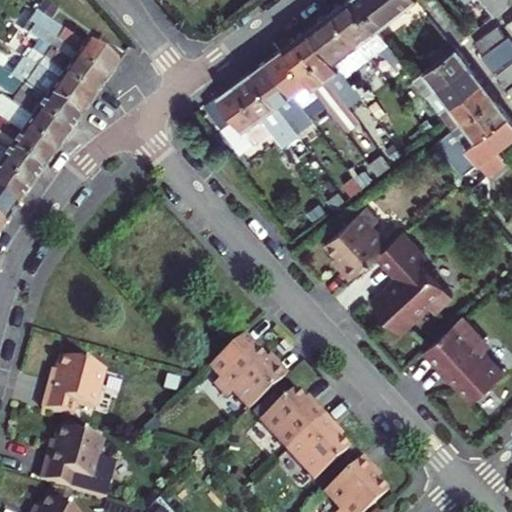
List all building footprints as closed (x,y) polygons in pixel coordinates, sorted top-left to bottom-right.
[(349,0),(344,0),(331,10),(367,57),(374,67),(379,73),(397,59),(373,29),(349,0)] [(349,0),(373,29),(410,0),(349,0)] [(414,0),(451,48),(461,39),(430,0),(414,0)] [(478,0),(459,0),(473,17),(484,7),(478,0)] [(478,0),(484,7),(491,16),(496,13),(501,8),(503,5),(504,2),(503,0),(478,0)] [(331,10),(308,28),(342,75),(367,57),(331,10)] [(511,16),(501,25),(507,34),(511,30),(511,16)] [(342,75),(308,28),(295,38),(330,85),(345,106),(358,96),(342,75)] [(511,42),(507,36),(477,58),(489,75),(511,57),(511,42)] [(119,76),(93,58),(64,38),(58,46),(78,59),(71,68),(106,93),(119,76)] [(295,38),(283,46),(308,80),(324,102),(344,129),(356,121),(330,85),(295,38)] [(119,76),(129,62),(103,43),(93,58),(119,76)] [(58,46),(52,55),(71,68),(78,59),(58,46)] [(308,80),(283,46),(268,56),(293,92),(308,80)] [(435,89),(465,67),(451,48),(427,66),(411,79),(424,96),(430,92),(435,89)] [(64,77),(59,85),(94,110),(106,93),(71,68),(52,55),(45,64),(64,77)] [(268,56),(251,69),(276,103),(293,92),(268,56)] [(14,81),(46,103),(81,128),(94,110),(59,85),(39,72),(27,63),(14,81)] [(447,106),(477,84),(465,67),(435,89),(447,106)] [(276,103),(251,69),(233,81),(259,116),(268,129),(275,137),(292,125),(276,103)] [(0,98),(14,108),(33,121),(68,146),(81,128),(46,103),(14,81),(0,71),(0,98)] [(308,80),(293,92),(308,113),(324,102),(308,80)] [(202,104),(234,148),(249,138),(251,142),(268,129),(259,116),(233,81),(202,104)] [(447,106),(443,109),(438,113),(445,123),(450,130),(490,100),(477,84),(447,106)] [(511,108),(511,88),(502,96),(511,108)] [(293,92),(276,103),(292,125),(308,113),(293,92)] [(443,109),(430,92),(424,96),(438,113),(443,109)] [(503,118),(490,100),(450,130),(451,131),(464,149),(503,118)] [(26,130),(20,139),(55,163),(68,146),(33,121),(14,108),(7,117),(26,130)] [(7,117),(1,126),(20,139),(26,130),(7,117)] [(464,149),(477,164),(486,177),(503,165),(493,151),(511,137),(511,129),(503,118),(464,149)] [(0,136),(14,147),(7,157),(42,181),(55,163),(20,139),(1,126),(0,124),(0,136)] [(464,149),(451,131),(435,143),(461,176),(477,164),(464,149)] [(14,147),(0,136),(0,151),(7,157),(14,147)] [(0,178),(29,199),(42,181),(7,157),(0,151),(0,178)] [(29,199),(0,178),(0,206),(16,217),(29,199)] [(339,255),(350,267),(375,243),(387,232),(371,215),(377,210),(364,196),(324,233),(342,252),(339,255)] [(0,232),(3,235),(16,217),(0,206),(0,232)] [(400,221),(375,243),(396,266),(399,270),(392,276),(389,274),(370,290),(400,322),(429,295),(434,301),(451,285),(417,248),(422,244),(400,221)] [(399,270),(396,266),(389,274),(392,276),(399,270)] [(462,306),(423,340),(469,393),(503,364),(483,342),(484,331),(462,306)] [(246,400),(283,365),(273,354),(269,357),(251,337),(211,374),(224,387),(229,382),(246,400)] [(46,371),(39,399),(67,407),(71,394),(90,399),(101,360),(56,348),(50,372),(46,371)] [(284,440),(321,407),(310,395),(308,397),(291,379),(257,411),(284,440)] [(332,418),(321,407),(284,440),(311,470),(346,438),(329,421),(332,418)] [(45,442),(37,471),(103,488),(113,453),(95,448),(100,432),(55,419),(48,443),(45,442)] [(369,459),(359,448),(321,482),(337,500),(332,505),(338,511),(351,511),(384,482),(366,462),(369,459)] [(27,507),(24,511),(81,511),(82,511),(42,488),(30,509),(27,507)]
